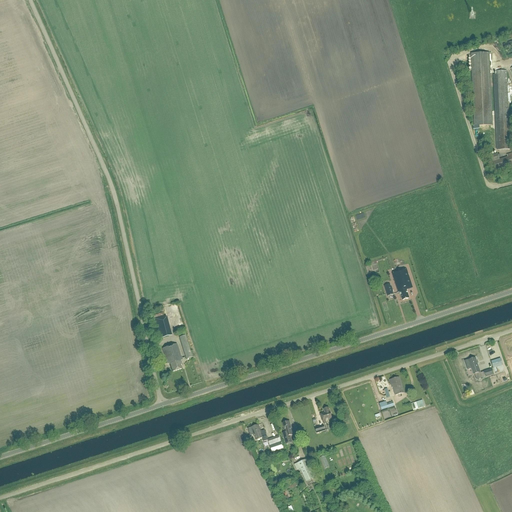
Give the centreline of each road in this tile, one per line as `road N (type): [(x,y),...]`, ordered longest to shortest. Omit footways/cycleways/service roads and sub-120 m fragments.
road 1 (unclassified): [(0,498),(511,330)]
road 2 (unclassified): [(161,405),(114,193),(30,0)]
road 3 (tertiary): [(161,405),(511,291)]
road 4 (tertiary): [(0,457),(161,405)]
road 5 (unknown): [(511,181),(487,184),(448,65)]
